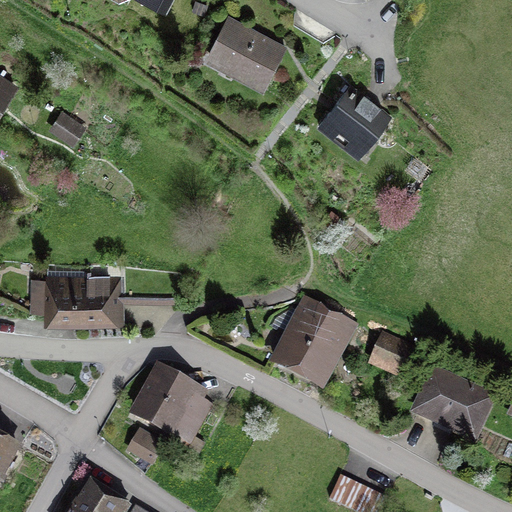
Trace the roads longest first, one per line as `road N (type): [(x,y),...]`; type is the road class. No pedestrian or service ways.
road 1 (residential): [(139,353),(168,346),(200,355),(499,511)]
road 2 (residential): [(0,347),(139,353)]
